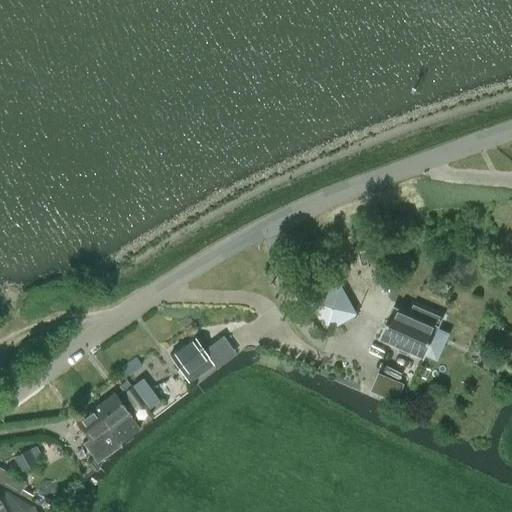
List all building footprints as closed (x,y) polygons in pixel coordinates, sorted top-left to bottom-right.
[(323,292),(309,301),(326,331),(341,323),(323,292)] [(379,339),(424,358),(442,316),(414,304),(410,312),(394,305),(379,339)] [(193,337),(169,355),(178,368),(175,370),(179,376),(183,374),(188,381),(212,363),(193,337)] [(405,383),(378,372),(370,391),(396,402),(405,383)] [(142,377),(132,385),(134,388),(149,408),(159,400),(144,380),(142,377)] [(131,387),(121,395),(132,411),(143,403),(131,387)] [(95,407),(112,434),(119,443),(139,428),(113,393),(95,407)] [(95,447),(112,434),(95,407),(75,421),(95,447)] [(94,456),(99,462),(110,452),(105,446),(94,456)]
